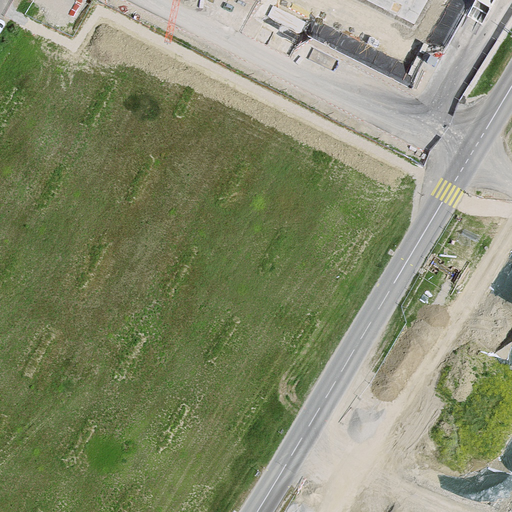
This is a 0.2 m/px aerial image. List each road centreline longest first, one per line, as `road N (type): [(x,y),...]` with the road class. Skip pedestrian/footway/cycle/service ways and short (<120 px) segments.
road 1 (unknown): [(417,139),(138,0)]
road 2 (tertiary): [(406,268),(256,511)]
road 3 (tertiary): [(511,51),(416,211),(406,268)]
road 4 (tertiary): [(406,268),(447,232),(511,127)]
